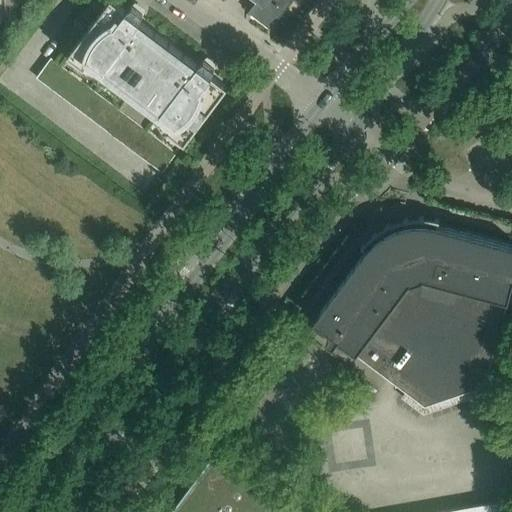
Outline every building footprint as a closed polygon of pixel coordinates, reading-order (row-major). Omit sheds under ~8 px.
[(132,4),(125,9),(113,0),(108,0),(67,54),(184,143),(227,86),(211,74),(214,67),(203,59),(197,64),(140,20),(143,13),(132,4)] [(254,0),(256,1),(248,11),(270,28),(291,0),(254,0)] [(45,83),(59,64),(50,57),(36,76),(45,83)] [(54,90),(68,71),(59,64),(45,83),(54,90)] [(63,97),(77,78),(68,71),(54,90),(63,97)] [(72,104),(86,84),(77,78),(63,97),(72,104)] [(81,110),(95,91),(86,84),(72,104),(81,110)] [(90,117),(104,98),(95,91),(81,110),(90,117)] [(99,124),(113,105),(104,98),(90,117),(99,124)] [(108,131),(122,112),(113,105),(99,124),(108,131)] [(117,138),(131,119),(122,112),(108,131),(117,138)] [(126,145),(140,126),(131,119),(117,138),(126,145)] [(135,152),(149,132),(140,126),(126,145),(135,152)] [(143,158),(158,139),(149,132),(135,152),(143,158)] [(152,165),(167,146),(158,139),(143,158),(152,165)] [(176,153),(167,146),(152,165),(161,172),(176,153)] [(511,245),(435,225),(434,230),(430,229),(425,228),(421,228),(417,228),(413,228),(408,229),(404,231),(404,230),(403,228),(402,228),(400,227),(399,228),(397,228),(396,229),(395,230),(395,231),(395,233),(390,236),(384,239),(380,243),(375,247),(371,251),(367,248),(314,320),(331,333),(326,340),(333,346),(339,338),(425,403),(486,382),(494,384),(500,362),(491,360),(511,283),(511,245)] [(266,511),(280,495),(217,448),(169,511),(266,511)] [(302,511),(308,503),(300,496),(293,505),(302,511)]
